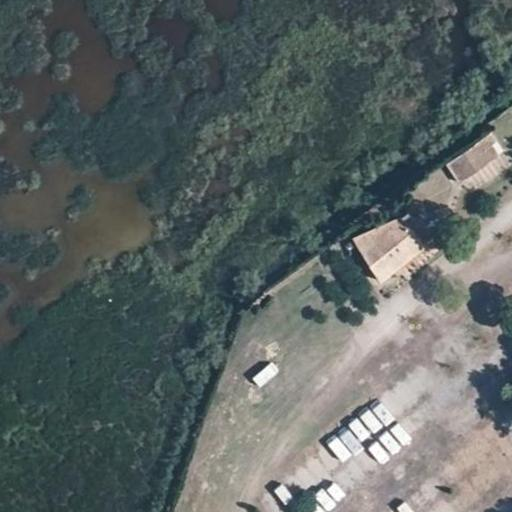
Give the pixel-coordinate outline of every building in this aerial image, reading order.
[(448,166),(450,168),(461,185),(500,159),(488,140),(448,166)] [(381,285),(423,249),(400,220),(352,239),(381,285)] [(396,342),(408,346),(414,323),(402,320),(396,342)] [(288,384),(267,390),(271,402),(292,395),(288,384)] [(373,412),(338,432),(351,453),(385,433),(373,412)] [(388,433),(359,456),(373,474),(402,451),(388,433)] [(470,441),(433,482),(448,496),(485,455),(470,441)] [(310,495),(332,481),(317,457),(295,472),(310,495)]
